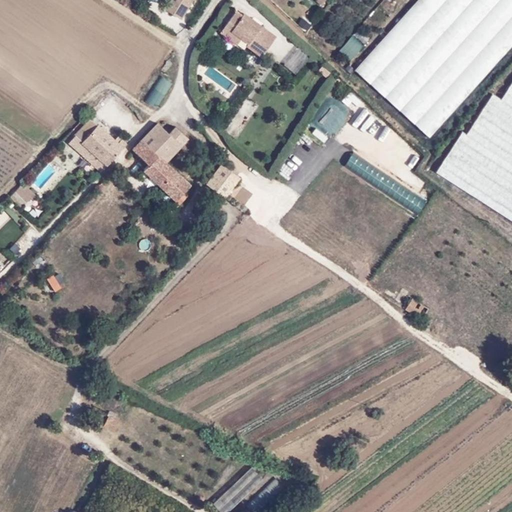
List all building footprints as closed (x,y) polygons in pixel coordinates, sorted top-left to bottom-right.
[(167,0),(163,5),(181,17),(191,0),(167,0)] [(511,44),(511,0),(416,0),(355,69),(429,137),(511,44)] [(248,43),(246,45),(261,56),(276,36),(244,12),(242,15),(236,10),(220,32),(237,44),(241,38),(248,43)] [(352,36),(339,52),(351,62),(364,46),(352,36)] [(310,55),(298,45),(284,62),(296,72),(310,55)] [(324,65),(317,69),(323,79),(330,75),(324,65)] [(172,82),(159,75),(145,100),(158,107),(172,82)] [(467,133),(462,130),(435,171),(511,220),(511,80),(501,98),(493,93),(467,133)] [(68,140),(100,168),(104,164),(123,142),(118,137),(99,120),(95,124),(88,117),(68,140)] [(169,130),(155,121),(131,146),(148,160),(143,165),(176,196),(190,180),(169,158),(189,135),(174,123),(169,130)] [(225,193),(239,173),(222,161),(207,180),(225,193)] [(25,187),(21,183),(10,194),(21,205),(23,203),(31,194),(33,196),(36,192),(27,184),(25,187)] [(40,201),(31,207),(37,217),(46,212),(40,201)] [(150,250),(151,241),(143,239),(141,249),(150,250)] [(413,298),(406,307),(416,314),(423,304),(413,298)] [(109,416),(105,425),(115,429),(119,421),(114,418),(117,413),(110,410),(107,415),(109,416)] [(251,467),(213,504),(220,511),(226,511),(261,478),(251,467)] [(252,511),(260,511),(286,491),(275,478),(245,503),(252,511)]
